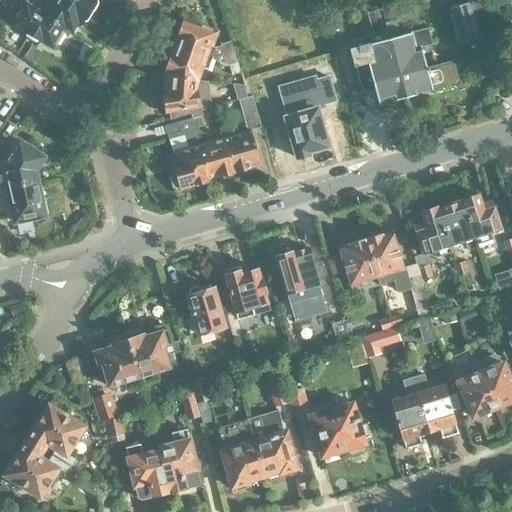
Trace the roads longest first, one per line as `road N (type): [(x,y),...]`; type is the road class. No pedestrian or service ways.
road 1 (residential): [(135,244),(511,133)]
road 2 (residential): [(351,511),(511,461)]
road 3 (residential): [(0,410),(57,321),(65,275)]
road 4 (residential): [(135,244),(108,148),(88,110)]
road 5 (residential): [(150,0),(88,110)]
